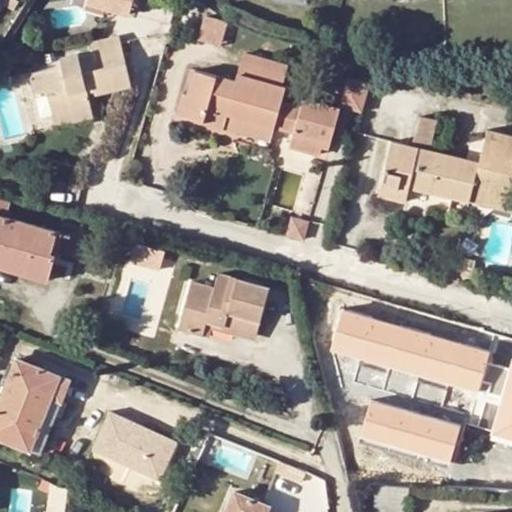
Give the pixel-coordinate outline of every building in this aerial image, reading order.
[(133,0),(86,0),(86,1),(128,15),(133,0)] [(204,16),(198,40),(221,47),(227,23),(204,16)] [(120,36),(90,44),(93,55),(79,58),(78,54),(60,57),(62,65),(30,73),(36,98),(47,95),(52,114),(89,104),(87,94),(85,85),(93,83),(95,92),(96,94),(132,85),(120,36)] [(227,112),(274,126),(283,96),(285,86),(282,86),(288,65),(243,52),(235,82),(195,70),(188,93),(183,92),(177,115),(223,127),(227,112)] [(344,101),(364,107),(372,79),(351,74),(344,101)] [(87,94),(95,92),(93,83),(85,85),(87,94)] [(326,135),(334,137),(343,104),(304,94),(301,101),(283,96),(274,126),(294,132),(291,146),(321,155),(324,142),(326,135)] [(89,104),(52,114),(55,126),(92,116),(89,104)] [(227,112),(223,127),(270,140),(274,126),(227,112)] [(416,115),(410,145),(427,149),(434,119),(416,115)] [(478,161),(470,195),(511,204),(511,136),(486,130),(478,161)] [(326,135),(324,142),(332,144),(334,137),(326,135)] [(405,200),(409,186),(411,177),(419,179),(417,188),(449,196),(453,176),(449,176),(453,156),(427,149),(410,145),(391,140),(378,194),(405,200)] [(469,200),(470,195),(478,161),(462,158),(453,156),(449,176),(453,176),(449,196),(469,200)] [(411,177),(409,186),(417,188),(419,179),(411,177)] [(511,204),(470,195),(469,200),(511,209),(511,204)] [(0,200),(0,259),(28,267),(26,275),(49,281),(55,259),(61,233),(7,217),(10,203),(0,200)] [(292,217),(288,235),(304,239),(308,222),(292,217)] [(71,235),(61,233),(55,259),(65,261),(71,235)] [(132,258),(162,265),(166,248),(137,241),(132,258)] [(28,267),(0,259),(0,268),(26,275),(28,267)] [(204,336),(208,322),(256,334),(269,288),(218,274),(213,287),(190,282),(178,329),(204,336)] [(339,337),(367,344),(375,315),(347,307),(339,337)] [(50,396),(60,400),(68,379),(17,359),(0,398),(0,439),(30,450),(50,396)] [(393,377),(391,427),(413,429),(413,421),(459,423),(460,410),(460,399),(469,399),(469,368),(439,367),(439,375),(448,375),(448,380),(393,377)] [(50,396),(30,450),(38,454),(60,400),(50,396)] [(460,399),(460,410),(468,410),(469,399),(460,399)] [(165,475),(180,434),(114,410),(99,451),(165,475)] [(413,421),(413,429),(459,432),(459,423),(413,421)] [(385,486),(391,487),(393,443),(360,441),(358,464),(357,463),(355,484),(385,486)] [(407,511),(409,488),(391,487),(385,486),(381,486),(379,511),(407,511)] [(234,493),(225,511),(256,511),(260,503),(234,493)] [(267,511),(270,507),(260,503),(256,511),(267,511)]
